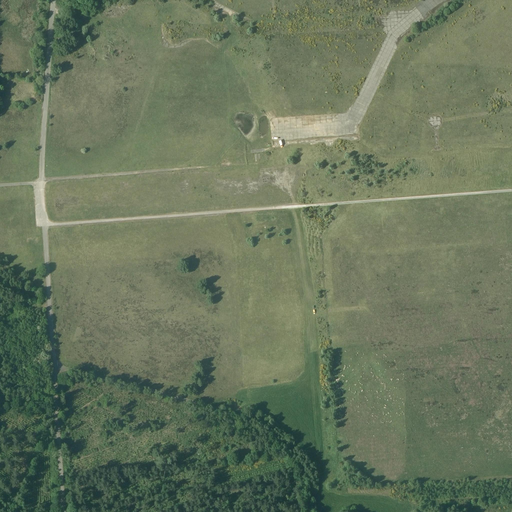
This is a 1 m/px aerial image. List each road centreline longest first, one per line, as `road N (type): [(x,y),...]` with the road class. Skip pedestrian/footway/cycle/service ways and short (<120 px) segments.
road 1 (track): [(511,190),(44,225)]
road 2 (track): [(63,511),(43,184)]
road 3 (track): [(53,369),(220,409),(262,411),(318,457)]
road 4 (track): [(281,138),(346,135),(400,30),(435,0)]
road 5 (track): [(43,184),(54,0)]
